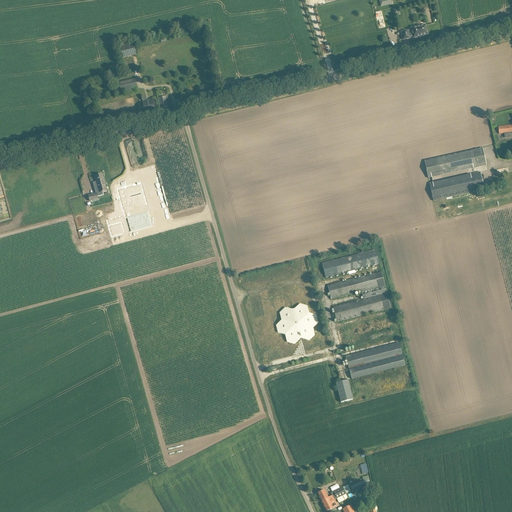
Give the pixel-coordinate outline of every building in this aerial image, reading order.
[(338,36),(338,38),(390,26),(389,20),(384,21),(382,13),(331,25),(334,37),(338,36)] [(428,34),(425,25),(420,27),(419,26),(414,27),(414,28),(411,29),(412,31),(408,32),(407,31),(401,32),(403,40),(409,39),(409,37),(413,36),(414,38),(428,34)] [(122,58),(135,56),(132,42),(119,44),(122,58)] [(119,92),(138,88),(135,78),(116,83),(119,92)] [(146,100),(146,97),(142,97),(144,108),(145,113),(154,111),(153,106),(152,99),(148,99),(148,100),(146,100)] [(161,109),(168,107),(165,97),(159,98),(161,109)] [(511,125),(498,127),(499,134),(511,132),(511,125)] [(428,178),(431,177),(433,177),(481,166),(486,165),(482,148),(424,161),(428,178)] [(480,172),(470,175),(474,192),(484,189),(480,172)] [(95,189),(98,188),(99,193),(107,191),(102,174),(95,176),(96,182),(93,183),(95,189)] [(146,179),(115,187),(121,211),(104,216),(110,239),(158,226),(146,179)] [(104,200),(93,203),(94,209),(106,206),(104,200)] [(326,279),(380,265),(376,250),(322,264),(326,279)] [(391,308),(381,272),(328,286),(331,299),(361,292),(363,299),(338,306),(333,307),(337,322),(391,308)] [(307,306),(300,304),(295,310),(292,310),(285,308),(280,313),(282,321),(276,326),(278,333),(286,336),(287,342),(294,344),(300,340),(302,339),(309,341),(315,336),(313,329),(318,323),(316,316),(309,314),(307,306)] [(352,379),(357,378),(405,366),(399,343),(346,357),(352,379)] [(341,403),(353,400),(348,380),(336,383),(341,403)] [(325,490),(317,494),(321,502),(326,499),(328,502),(328,501),(329,502),(334,500),(337,499),(344,495),(351,492),(348,485),(342,488),(331,493),(332,496),(328,498),(325,490)] [(328,502),(326,499),(321,502),(326,511),(338,506),(334,500),(329,502),(328,501),(328,502)]
